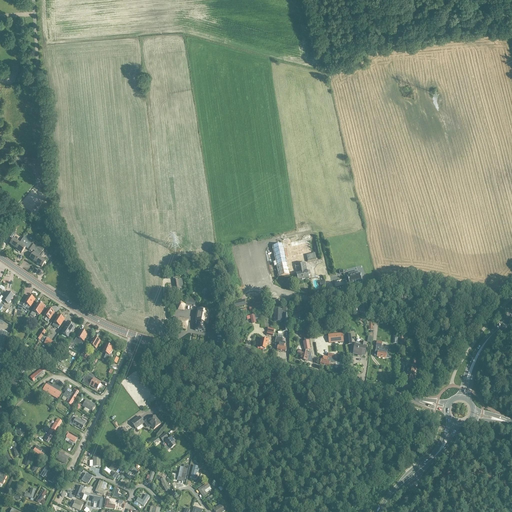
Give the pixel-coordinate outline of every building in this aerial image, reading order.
[(24,114),(24,127),(32,127),(32,114),(24,114)] [(39,179),(45,178),(46,178),(45,169),(44,169),(43,155),(42,155),(38,156),(38,161),(39,179)] [(5,206),(1,210),(6,214),(6,213),(7,213),(9,210),(9,209),(10,208),(5,205),(5,206)] [(20,243),(23,239),(22,238),(19,242),(16,241),(17,239),(17,238),(18,238),(17,238),(15,237),(14,239),(10,244),(16,249),(20,243)] [(27,245),(25,244),(26,244),(25,243),(25,244),(23,246),(21,244),(20,243),(16,249),(17,250),(19,252),(20,252),(22,253),(26,248),(26,247),(27,245)] [(40,255),(35,252),(30,259),(36,263),(40,258),(39,257),(40,255)] [(40,258),(36,263),(42,267),(47,259),(45,258),(43,260),(41,258),(44,254),(42,252),(40,255),(39,257),(40,258)] [(306,256),(308,262),(309,262),(317,261),(315,254),(311,254),(306,256)] [(53,257),(48,265),(51,267),(56,259),(53,257)] [(305,263),(295,265),(298,282),(309,280),(308,275),(310,275),(309,271),(307,271),(306,266),(305,263)] [(349,274),(349,276),(347,277),(348,278),(345,279),(347,285),(349,284),(349,285),(362,282),(360,274),(358,274),(357,272),(349,274)] [(182,279),(178,280),(177,277),(173,278),(173,281),(175,291),(179,290),(179,287),(183,287),(182,279)] [(4,304),(6,302),(9,304),(15,295),(9,292),(3,301),(1,303),(4,304)] [(19,305),(18,311),(21,311),(22,312),(22,308),(28,312),(31,307),(35,300),(29,296),(25,303),(22,301),(19,305)] [(188,296),(187,303),(197,305),(198,298),(188,296)] [(352,309),(363,308),(363,299),(352,300),(352,309)] [(180,302),(178,304),(178,307),(180,309),(183,310),(185,310),(186,307),(187,304),(185,302),(182,300),(180,302)] [(33,311),(31,315),(34,317),(36,313),(40,315),(45,307),(44,307),(45,306),(43,304),(42,305),(39,303),(35,308),(34,308),(32,310),(33,311)] [(282,325),(282,332),(285,332),(289,332),(290,315),(290,307),(282,307),(282,312),(282,314),(282,325)] [(198,321),(197,329),(207,331),(208,322),(209,323),(211,310),(199,308),(197,320),(198,321)] [(45,316),(43,319),(48,322),(50,319),(50,320),(54,313),(49,309),(44,316),(45,316)] [(274,310),(274,322),(281,322),(281,314),(282,314),(282,312),(281,312),(281,310),(274,310)] [(55,323),(53,325),(56,327),(58,324),(59,325),(64,319),(59,316),(55,323)] [(178,317),(176,327),(189,329),(190,319),(178,317)] [(66,327),(62,334),(68,338),(71,334),(72,334),(74,331),(73,331),(75,327),(74,327),(75,326),(73,325),(72,325),(70,323),(67,328),(66,327)] [(45,334),(46,332),(43,329),(37,339),(40,341),(45,334)] [(0,353),(3,355),(8,334),(0,331),(0,353)] [(77,337),(74,342),(77,343),(76,343),(81,346),(84,341),(83,341),(87,334),(81,331),(78,337),(77,337)] [(343,342),(343,334),(328,335),(329,344),(343,342)] [(276,337),(275,343),(279,344),(278,346),(277,351),(285,353),(285,352),(286,351),(286,350),(286,349),(286,348),(285,348),(285,345),(281,344),(282,339),(276,337)] [(45,344),(50,347),(53,341),(48,338),(45,344)] [(89,348),(92,350),(93,347),(96,349),(100,341),(94,338),(90,345),(91,345),(89,348)] [(258,344),(257,348),(260,348),(259,348),(263,349),(265,350),(266,350),(266,346),(267,346),(269,340),(265,339),(265,340),(261,340),(260,345),(258,344)] [(67,348),(69,349),(70,346),(73,348),(76,343),(77,343),(74,342),(72,340),(69,345),(68,345),(67,348)] [(377,351),(376,356),(379,356),(379,357),(387,358),(389,358),(390,355),(388,354),(389,350),(386,349),(385,350),(382,350),(384,343),(379,342),(378,346),(377,351)] [(366,346),(361,345),(356,344),(355,353),(366,356),(367,346),(366,346)] [(30,356),(33,352),(27,349),(29,347),(25,345),(24,347),(23,346),(21,350),(30,356)] [(103,353),(106,354),(104,359),(110,361),(112,356),(110,355),(111,351),(112,348),(106,345),(103,353)] [(298,351),(297,355),(301,356),(300,360),(307,362),(307,361),(312,362),(311,355),(309,354),(309,353),(310,352),(302,350),(302,352),(298,351)] [(33,352),(30,356),(40,362),(43,358),(33,351),(33,352)] [(43,358),(40,362),(44,365),(46,363),(51,354),(47,352),(43,358)] [(321,360),(320,365),(329,367),(329,366),(330,366),(331,363),(330,363),(330,362),(329,362),(330,358),(332,359),(333,355),(329,354),(328,358),(323,357),(323,360),(321,360)] [(405,366),(404,371),(408,372),(407,376),(408,376),(407,381),(411,382),(414,383),(414,382),(415,383),(416,377),(416,374),(417,367),(410,365),(410,367),(405,366)] [(42,367),(30,377),(34,381),(46,372),(42,367)] [(88,376),(87,375),(83,382),(96,390),(100,383),(93,379),(94,376),(92,375),(89,373),(88,376)] [(12,384),(9,386),(12,391),(23,382),(19,378),(17,380),(15,378),(10,382),(12,384)] [(49,381),(47,384),(43,390),(58,399),(62,393),(59,391),(61,387),(55,384),(55,385),(49,381)] [(71,392),(71,393),(67,391),(63,396),(67,398),(67,399),(68,400),(66,402),(71,405),(79,392),(75,389),(72,393),(71,392)] [(87,401),(83,406),(92,412),(95,406),(87,401)] [(146,422),(145,420),(141,415),(133,421),(138,427),(146,422)] [(145,420),(146,422),(150,427),(153,425),(156,428),(163,423),(157,415),(151,419),(149,417),(145,420)] [(76,418),(73,424),(82,429),(85,423),(76,418)] [(57,419),(51,430),(45,427),(44,429),(49,433),(44,440),(49,443),(62,422),(57,419)] [(120,431),(118,433),(121,437),(123,436),(126,439),(131,436),(125,428),(120,431)] [(67,435),(66,438),(70,440),(68,443),(72,445),(74,442),(75,443),(77,439),(68,434),(67,435)] [(166,434),(161,438),(163,441),(165,443),(163,444),(165,447),(165,448),(165,449),(166,451),(167,451),(168,451),(171,449),(176,445),(171,439),(169,440),(168,438),(166,434)] [(41,452),(42,450),(37,446),(33,451),(43,458),(45,455),(44,454),(41,452)] [(62,451),(59,456),(68,461),(71,456),(62,451)] [(7,452),(3,454),(9,467),(13,465),(7,452)] [(38,458),(32,470),(36,472),(42,460),(38,458)] [(47,465),(40,476),(44,479),(51,468),(50,467),(52,465),(50,464),(48,466),(47,465)] [(114,464),(109,469),(115,474),(120,468),(114,464)] [(179,477),(179,481),(185,482),(186,476),(188,466),(184,465),(181,478),(179,477)] [(133,466),(126,474),(129,477),(133,472),(136,475),(139,472),(133,466)] [(194,466),(191,479),(195,480),(195,479),(196,479),(197,477),(196,476),(197,472),(198,473),(199,469),(198,469),(198,467),(194,466)] [(50,478),(48,481),(49,481),(52,483),(52,481),(56,474),(53,473),(52,474),(50,478)] [(86,474),(82,480),(88,484),(92,478),(86,474)] [(165,478),(161,480),(166,491),(170,489),(165,478)] [(100,481),(96,492),(104,495),(106,491),(101,489),(103,483),(100,481)] [(203,487),(198,490),(203,497),(207,495),(206,493),(204,491),(205,491),(210,487),(211,487),(208,483),(203,487)] [(78,486),(74,496),(80,498),(80,497),(82,498),(84,494),(82,493),(84,488),(78,486)] [(25,493),(24,497),(31,499),(30,501),(33,501),(33,499),(35,490),(31,489),(30,494),(25,493)] [(115,489),(113,497),(124,500),(125,496),(118,494),(119,490),(115,489)] [(43,491),(36,501),(40,504),(47,493),(43,491)] [(139,498),(136,502),(144,507),(150,497),(146,495),(143,500),(139,498)] [(93,497),(93,501),(98,502),(97,508),(101,509),(103,499),(93,497)] [(75,500),(72,508),(80,511),(84,504),(75,500)] [(105,503),(104,508),(115,509),(115,505),(109,505),(110,500),(105,500),(105,503)]
